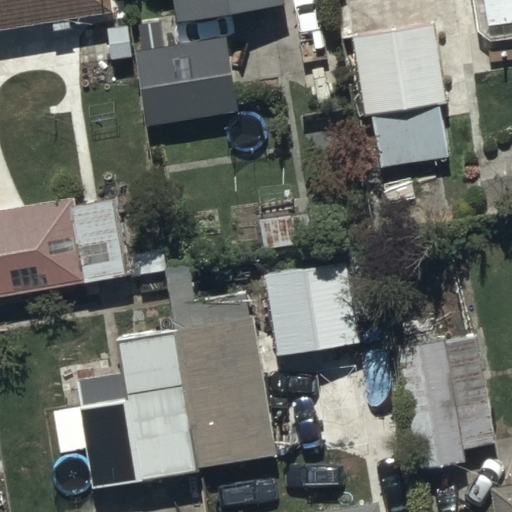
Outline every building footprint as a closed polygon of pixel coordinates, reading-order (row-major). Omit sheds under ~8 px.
[(0,0),(0,38),(50,31),(51,41),(77,37),(76,29),(118,22),(114,0),(0,0)] [(174,0),(179,35),(289,21),(286,0),(174,0)] [(511,0),(483,0),(489,35),(511,31),(511,0)] [(438,23),(356,30),(365,121),(371,121),(376,171),(451,165),(438,23)] [(229,39),(134,53),(147,137),(241,123),(229,39)] [(81,205),(0,217),(0,307),(134,287),(122,208),(82,214),(81,205)] [(350,263),(266,274),(279,369),(363,358),(350,263)] [(180,331),(203,461),(278,448),(255,318),(180,331)] [(203,461),(180,331),(119,341),(125,377),(77,385),(95,498),(203,480),(203,461)] [(445,342),(397,350),(418,480),(468,472),(466,457),(501,452),(483,343),(446,349),(445,342)] [(511,511),(511,491),(496,494),(498,511),(511,511)]
